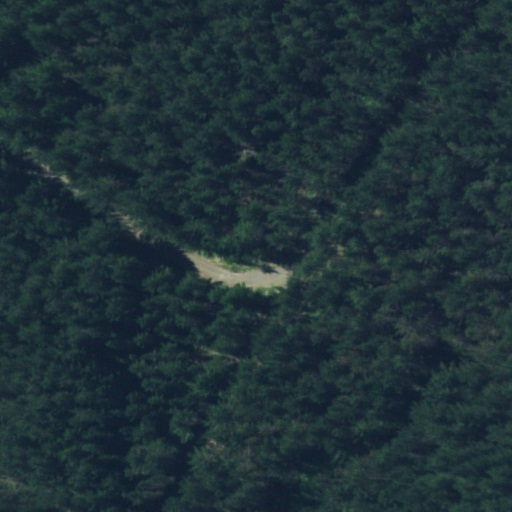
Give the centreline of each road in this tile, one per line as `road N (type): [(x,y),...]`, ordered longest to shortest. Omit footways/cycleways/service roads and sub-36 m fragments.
road 1 (track): [(272,309),(388,127),(435,75),(511,20)]
road 2 (track): [(272,309),(155,257),(0,164)]
road 3 (track): [(149,511),(272,309)]
